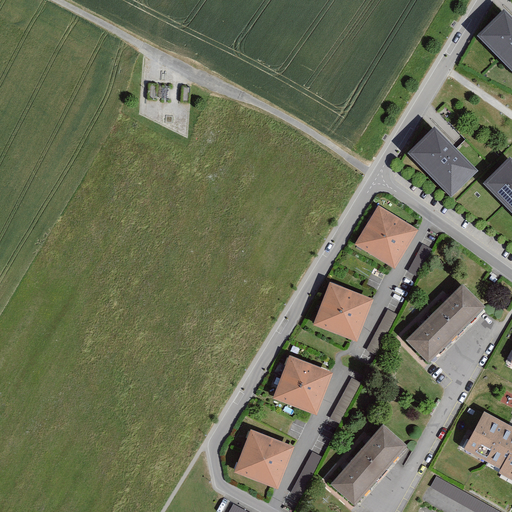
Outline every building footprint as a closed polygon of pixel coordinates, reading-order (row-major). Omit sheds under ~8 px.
[(511,15),(505,8),(477,35),(511,70),(511,15)] [(435,125),(408,151),(451,196),(479,170),(435,125)] [(511,157),(510,156),(483,182),(511,211),(511,157)] [(419,229),(379,205),(355,244),(395,269),(419,229)] [(408,272),(418,277),(430,253),(421,248),(408,272)] [(374,298),(330,281),(314,324),(357,341),(374,298)] [(463,282),(406,339),(429,362),(486,306),(463,282)] [(367,350),(377,355),(398,314),(388,309),(367,350)] [(290,354),(273,397),(317,414),(333,371),(290,354)] [(330,418),(340,423),(362,383),(352,378),(330,418)] [(511,425),(485,411),(464,449),(501,468),(499,472),(511,479),(511,425)] [(383,423),(331,484),(355,505),(407,444),(383,423)] [(295,446),(251,429),(234,471),(278,488),(295,446)] [(291,492),(301,497),(323,457),(313,452),(291,492)] [(458,500),(463,489),(436,476),(431,486),(458,500)]
